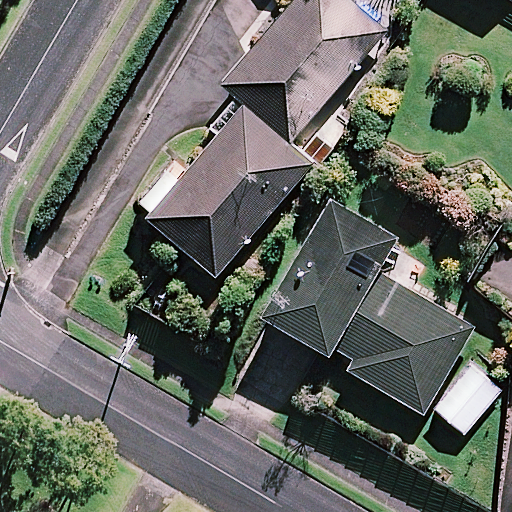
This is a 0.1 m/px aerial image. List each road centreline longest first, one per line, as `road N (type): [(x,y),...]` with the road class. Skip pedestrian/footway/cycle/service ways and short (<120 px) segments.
road 1 (residential): [(0,342),(288,511)]
road 2 (residential): [(76,0),(0,129)]
